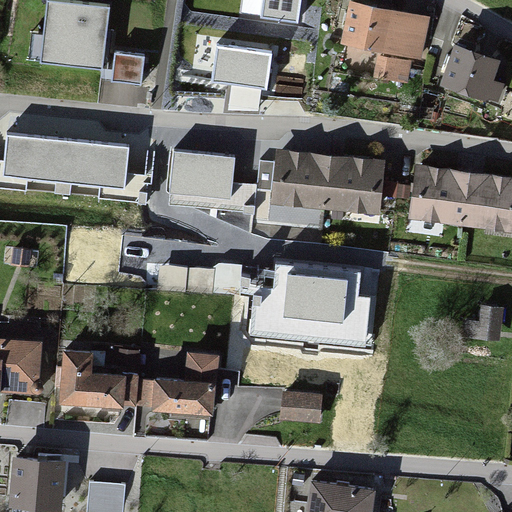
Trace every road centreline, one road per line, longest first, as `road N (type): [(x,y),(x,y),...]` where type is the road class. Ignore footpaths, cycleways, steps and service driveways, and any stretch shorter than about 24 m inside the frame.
road 1 (residential): [(0,102),(511,150)]
road 2 (residential): [(511,474),(0,436)]
